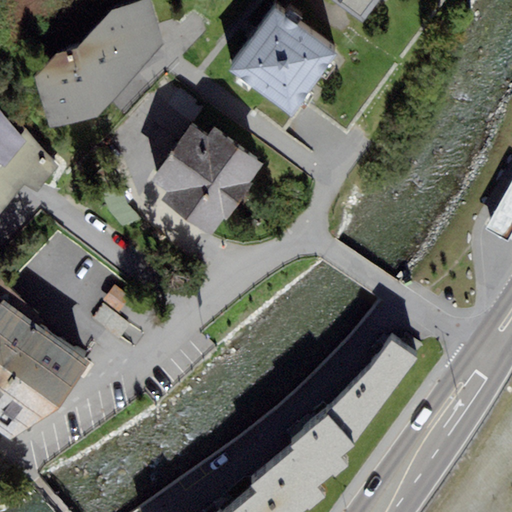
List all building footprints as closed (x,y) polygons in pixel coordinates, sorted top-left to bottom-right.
[(54,49),(31,72),(44,122),(85,111),(156,38),(144,0),(132,0),(106,8),(67,46),(54,49)] [(335,0),(361,16),(372,0),(335,0)] [(269,2),(223,63),(286,112),(332,52),(269,2)] [(0,114),(0,225),(61,168),(0,114)] [(189,120),(147,178),(200,236),(259,161),(189,120)] [(508,244),(511,237),(511,182),(484,231),(508,244)] [(0,296),(0,433),(3,437),(46,405),(87,361),(0,296)] [(292,511),(296,509),(298,511),(302,511),(327,492),(319,483),(341,464),(333,454),(346,443),(413,354),(387,338),(369,362),(320,412),(284,442),(287,446),(245,480),(249,486),(217,511),(292,511)]
